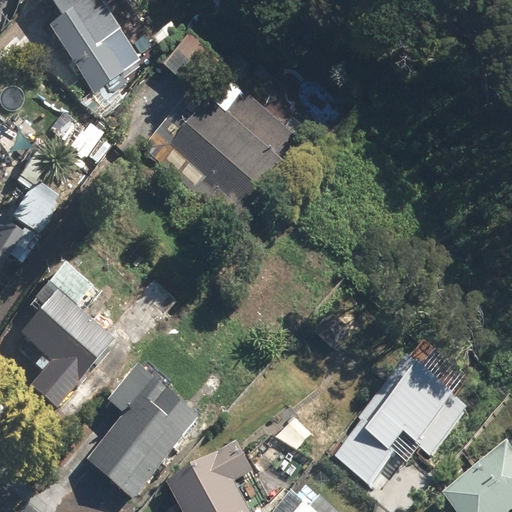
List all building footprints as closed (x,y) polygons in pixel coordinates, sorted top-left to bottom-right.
[(44,34),(93,99),(120,79),(98,50),(114,38),(84,0),(32,0),(53,28),(44,34)] [(165,71),(193,96),(218,68),(190,43),(165,71)] [(195,95),(147,148),(236,225),(284,170),(195,95)] [(97,131),(79,116),(60,137),(78,152),(97,131)] [(18,184),(31,192),(34,188),(52,158),(39,150),(18,184)] [(258,244),(280,263),(302,238),(281,219),(258,244)] [(0,268),(20,236),(0,223),(0,268)] [(293,269),(323,291),(341,266),(312,245),(293,269)] [(137,297),(164,320),(175,308),(147,285),(137,297)] [(24,395),(50,416),(109,349),(42,292),(6,333),(48,368),(24,395)] [(137,352),(164,320),(137,297),(110,328),(137,352)] [(318,339),(335,353),(347,337),(331,323),(318,339)] [(214,386),(233,364),(220,353),(201,376),(214,386)] [(233,364),(214,386),(200,403),(221,421),(253,380),(233,364)] [(85,467),(130,507),(199,429),(138,375),(108,409),(124,423),(85,467)] [(343,446),(353,454),(359,447),(349,439),(343,446)] [(166,491),(178,511),(246,511),(235,493),(254,483),(236,451),(166,491)] [(445,501),(453,511),(511,511),(511,458),(510,455),(445,501)]
